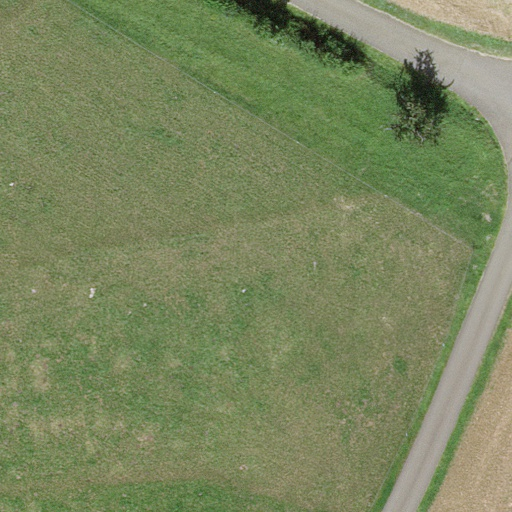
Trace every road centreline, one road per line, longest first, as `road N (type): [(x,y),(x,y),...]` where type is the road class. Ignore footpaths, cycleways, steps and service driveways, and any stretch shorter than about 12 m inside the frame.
road 1 (unclassified): [(511,222),(393,511)]
road 2 (track): [(511,99),(301,0)]
